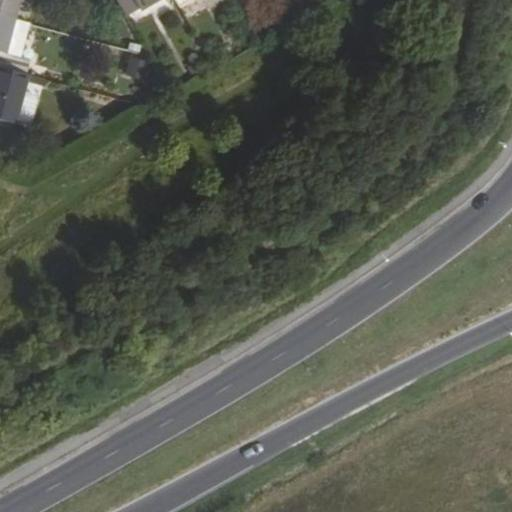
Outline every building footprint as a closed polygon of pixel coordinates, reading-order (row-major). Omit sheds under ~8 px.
[(0,0),(0,14),(14,18),(19,0),(0,0)] [(116,0),(126,16),(137,8),(138,9),(153,0),(116,0)] [(14,18),(0,14),(0,67),(23,74),(27,60),(21,58),(4,53),(14,18)] [(30,22),(14,18),(4,53),(21,58),(30,22)] [(145,76),(146,59),(128,57),(126,74),(145,76)] [(0,67),(0,121),(12,125),(12,123),(25,127),(30,124),(35,104),(32,100),(19,96),(26,74),(23,74),(0,67)]
